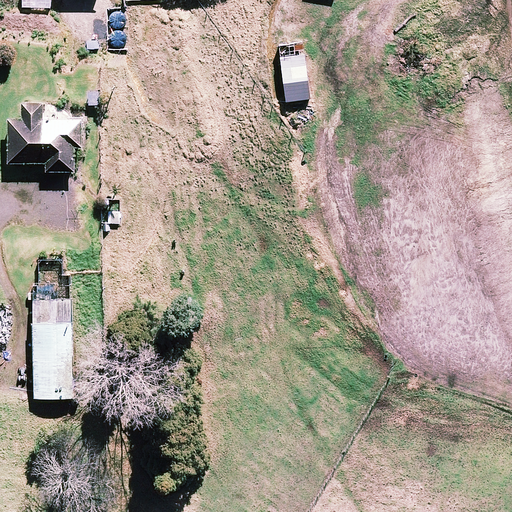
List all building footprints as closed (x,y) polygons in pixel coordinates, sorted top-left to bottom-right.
[(114,12),(111,14),(110,16),(109,18),(109,21),(109,23),(111,25),(113,27),(115,28),(118,28),(120,27),(122,26),(124,24),(125,22),(125,19),(125,17),(123,14),(121,13),(119,12),(116,12),(114,12)] [(114,32),(111,33),(110,35),(109,37),(109,40),(109,42),(111,45),(113,46),(115,47),(118,47),(120,47),(122,45),(124,43),(125,41),(125,39),(125,36),(123,34),(121,32),(119,31),(116,31),(114,32)] [(26,41),(11,40),(10,59),(26,59),(26,41)] [(311,106),(306,54),(281,57),(286,108),(311,106)] [(89,106),(107,106),(107,98),(116,99),(116,80),(90,79),(89,106)] [(43,102),(20,102),(20,119),(8,119),(8,162),(45,163),(45,171),(74,171),(75,147),(82,147),(82,117),(43,117),(43,102)] [(124,211),(107,209),(105,233),(123,234),(124,211)] [(71,299),(32,299),(34,397),(73,397),(71,299)]
